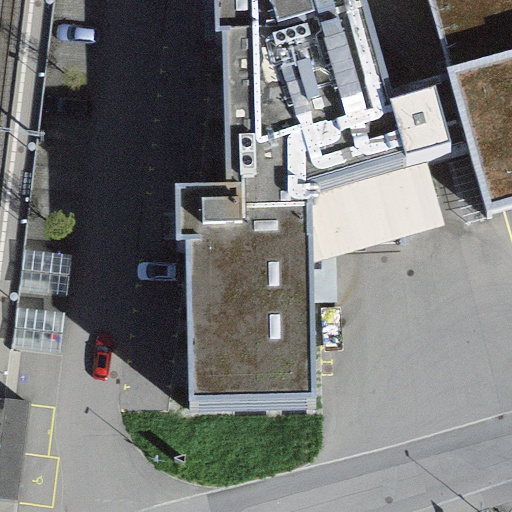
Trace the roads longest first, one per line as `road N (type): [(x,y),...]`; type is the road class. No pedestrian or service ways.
road 1 (residential): [(98,511),(77,321),(110,0)]
road 2 (residential): [(301,511),(511,448)]
